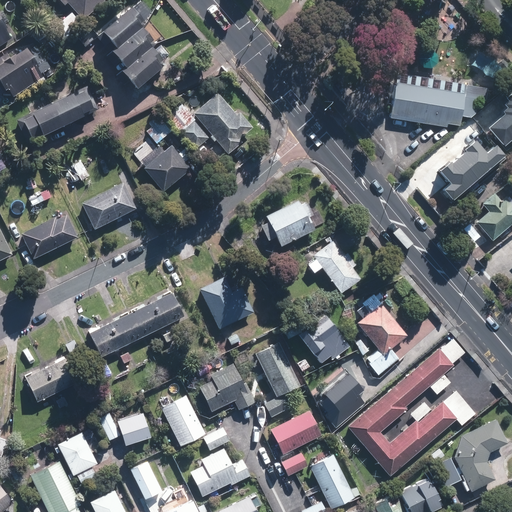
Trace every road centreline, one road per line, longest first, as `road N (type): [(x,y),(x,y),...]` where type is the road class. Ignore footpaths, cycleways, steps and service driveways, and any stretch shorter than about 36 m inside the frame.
road 1 (residential): [(0,320),(186,232),(320,124)]
road 2 (secondary): [(320,124),(511,354)]
road 3 (secondary): [(213,0),(320,124)]
